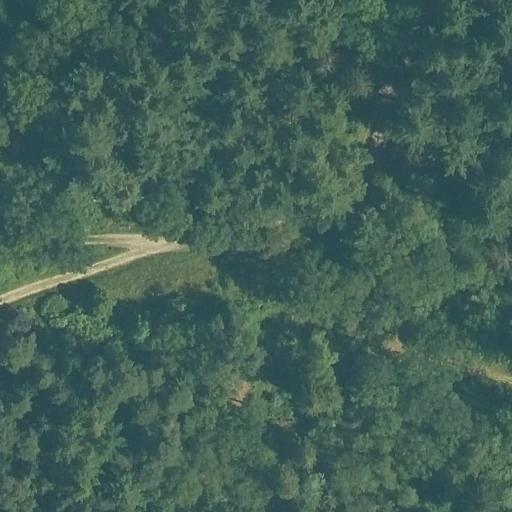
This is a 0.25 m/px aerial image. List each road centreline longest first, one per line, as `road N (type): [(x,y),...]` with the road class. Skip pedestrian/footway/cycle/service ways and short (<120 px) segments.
road 1 (track): [(409,0),(342,207),(227,228),(71,272),(0,307)]
road 2 (track): [(305,213),(224,511)]
